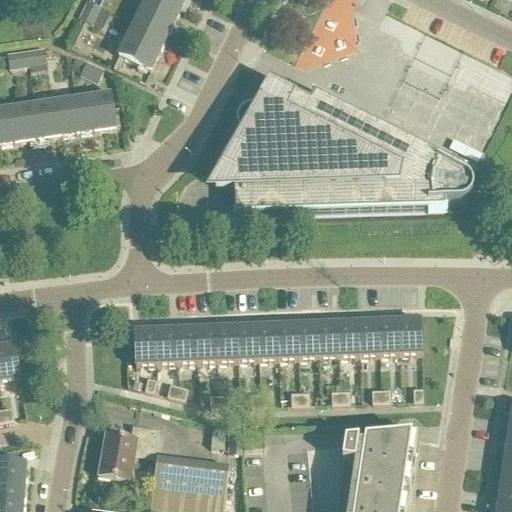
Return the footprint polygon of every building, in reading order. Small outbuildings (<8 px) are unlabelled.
[(185,9),(166,0),(149,0),(119,63),(151,78),(185,9)] [(166,0),(185,9),(188,0),(166,0)] [(88,8),(84,17),(97,23),(101,15),(88,8)] [(97,23),(84,17),(80,25),(92,31),(97,23)] [(45,56),(36,57),(38,71),(47,69),(45,56)] [(36,57),(26,58),(29,72),(38,71),(36,57)] [(26,58),(17,60),(19,74),(29,72),(26,58)] [(19,74),(17,60),(8,61),(10,75),(19,74)] [(81,82),(89,86),(95,73),(87,69),(81,82)] [(95,73),(89,86),(97,90),(104,78),(95,73)] [(312,101),(313,102),(310,108),(269,88),(259,105),(261,106),(258,114),(255,113),(251,113),(248,113),(245,114),(244,115),(241,117),(239,119),(238,122),(237,125),(236,128),(237,131),(238,134),(239,137),(241,139),(244,141),(217,196),(234,195),(235,221),(233,221),(233,222),(249,222),(249,224),(428,219),(428,217),(447,216),(447,215),(444,215),(444,210),(460,210),(461,210),(464,209),(467,207),(468,206),(470,204),(471,203),(472,202),(473,199),(473,197),(473,196),(473,194),(473,193),(473,191),(472,190),(472,189),(471,187),(470,186),(469,185),(468,184),(467,183),(464,181),(462,180),(464,176),(466,177),(466,176),(440,163),(441,161),(354,118),(353,120),(312,99),(312,101)] [(55,109),(31,113),(36,148),(115,137),(110,101),(87,104),(87,106),(56,111),(55,109)] [(0,153),(36,148),(31,113),(13,115),(13,117),(0,119),(0,153)] [(419,328),(398,329),(400,364),(421,364),(419,328)] [(358,330),(359,366),(379,365),(378,329),(358,330)] [(378,329),(379,365),(400,364),(398,329),(378,329)] [(338,331),(339,367),(359,366),(358,330),(338,331)] [(317,332),(319,368),(339,367),(338,331),(317,332)] [(297,333),(299,368),(319,368),(317,332),(297,333)] [(257,334),(258,370),(278,369),(277,333),(257,334)] [(277,333),(278,369),(299,368),(297,333),(277,333)] [(237,335),(238,371),(258,370),(257,334),(237,335)] [(216,336),(218,372),(238,371),(237,335),(216,336)] [(196,337),(198,372),(218,372),(216,336),(196,337)] [(156,338),(157,374),(177,373),(176,337),(156,338)] [(176,337),(177,373),(198,372),(196,337),(176,337)] [(136,375),(157,374),(156,338),(135,339),(136,375)] [(13,353),(0,354),(0,391),(19,388),(13,353)] [(134,387),(132,395),(140,397),(142,389),(134,387)] [(154,401),(157,389),(148,387),(145,399),(154,401)] [(176,407),(179,395),(170,393),(167,405),(176,407)] [(185,409),(188,397),(179,395),(176,407),(185,409)] [(423,410),(422,397),(413,398),(414,410),(423,410)] [(390,398),(381,399),(381,411),(390,411),(390,398)] [(372,411),(381,411),(381,399),(372,399),(372,411)] [(332,413),(341,413),(340,400),(331,400),(332,413)] [(349,400),(340,400),(341,413),(350,412),(349,400)] [(309,401),(300,402),(300,414),(309,414),(309,401)] [(291,414),(300,414),(300,402),(291,402),(291,414)] [(251,415),(260,415),(260,403),(251,403),(251,415)] [(269,403),(260,403),(260,415),(269,415),(269,403)] [(210,417),(219,416),(219,404),(210,404),(210,417)] [(228,404),(219,404),(219,416),(228,416),(228,404)] [(12,416),(3,418),(5,430),(14,428),(12,416)] [(99,485),(130,490),(135,463),(153,466),(158,439),(133,435),(131,449),(106,444),(99,485)] [(229,438),(228,462),(242,461),(241,442),(229,438)] [(365,449),(355,511),(406,511),(417,444),(365,448),(365,449)] [(244,446),(244,457),(265,456),(264,445),(244,446)] [(359,449),(345,450),(342,471),(355,473),(359,449)] [(502,477),(511,478),(511,457),(505,457),(502,477)] [(151,511),(224,511),(229,474),(157,466),(151,511)] [(0,491),(25,493),(26,472),(0,470),(0,491)] [(499,497),(511,498),(511,478),(502,477),(499,497)] [(0,511),(9,511),(23,511),(25,493),(0,491),(0,511)] [(497,511),(511,511),(511,498),(499,497),(497,511)]
